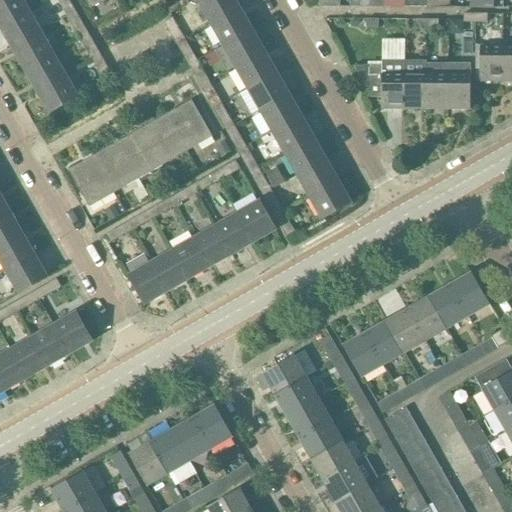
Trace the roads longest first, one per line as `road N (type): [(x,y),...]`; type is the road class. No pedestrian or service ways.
road 1 (residential): [(0,112),(143,367)]
road 2 (residential): [(401,219),(278,0)]
road 3 (residential): [(401,219),(205,330)]
road 4 (residential): [(307,511),(205,330)]
road 5 (residential): [(143,367),(0,448)]
